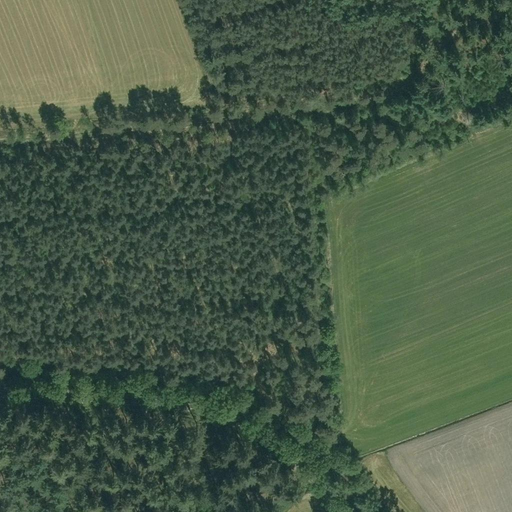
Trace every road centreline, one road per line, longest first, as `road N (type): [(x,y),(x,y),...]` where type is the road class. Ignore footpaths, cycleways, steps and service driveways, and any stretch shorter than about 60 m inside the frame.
road 1 (track): [(0,145),(396,90),(464,0)]
road 2 (tertiary): [(338,511),(301,468),(228,421),(180,406),(0,396)]
